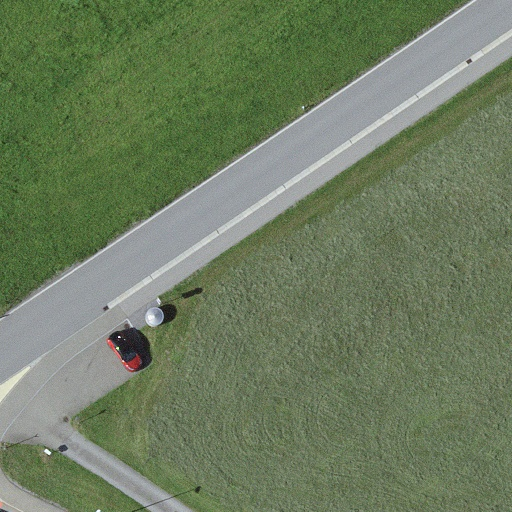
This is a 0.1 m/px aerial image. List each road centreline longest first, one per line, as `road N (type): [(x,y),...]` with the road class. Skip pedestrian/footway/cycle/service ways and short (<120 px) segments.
road 1 (unclassified): [(511,3),(0,350)]
road 2 (track): [(0,402),(173,511)]
